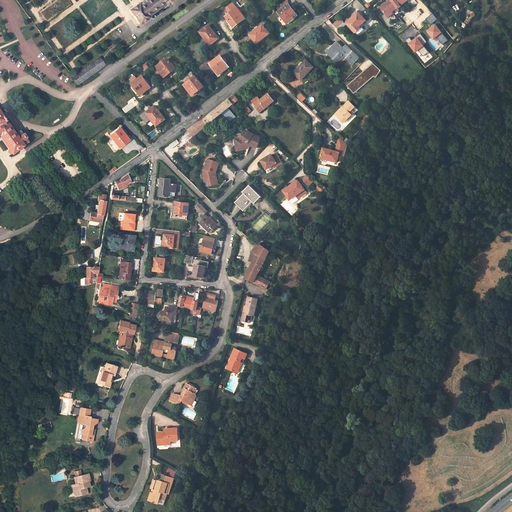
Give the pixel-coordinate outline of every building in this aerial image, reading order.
[(143,0),(139,4),(138,3),(129,10),(139,23),(148,17),(148,16),(164,4),(165,5),(168,3),(169,4),(174,0),(143,0)] [(396,0),(390,0),(380,7),(387,16),(397,8),(398,9),(401,7),(401,6),(396,0)] [(296,15),(288,4),(278,12),(286,23),(296,15)] [(237,7),(226,15),(233,25),(244,16),(237,7)] [(397,8),(387,16),(388,18),(399,10),(398,9),(397,8)] [(473,11),(467,18),(470,21),(476,14),(473,11)] [(358,12),(346,23),(355,33),(361,28),(359,27),(366,20),(358,12)] [(438,20),(433,14),(426,19),(431,25),(438,20)] [(339,18),(333,24),(339,30),(345,24),(339,18)] [(269,33),(262,24),(249,35),(256,44),(269,33)] [(218,38),(208,25),(200,31),(210,44),(218,38)] [(426,29),(424,31),(431,39),(433,38),(434,40),(437,38),(443,45),(448,41),(436,26),(428,32),(426,29)] [(410,37),(407,40),(416,51),(418,49),(424,56),(429,52),(423,45),(427,42),(420,34),(417,37),(419,39),(414,43),(410,37)] [(328,55),(337,62),(343,55),(352,64),(360,57),(347,45),(344,48),(338,41),(333,45),(335,47),(328,55)] [(333,45),(327,53),(328,55),(335,47),(333,45)] [(100,56),(73,76),(78,84),(105,64),(100,56)] [(228,67),(220,56),(210,64),(219,74),(228,67)] [(164,76),(175,68),(168,59),(157,67),(164,76)] [(301,80),(314,67),(306,60),(296,70),(299,72),(296,75),(301,80)] [(375,77),(376,77),(381,70),(373,62),(369,66),(377,74),(375,77)] [(369,66),(346,85),(353,93),(356,92),(366,83),(363,80),(371,74),(374,76),(375,77),(377,74),(369,66)] [(363,80),(366,83),(374,76),(371,74),(363,80)] [(133,83),(132,83),(141,94),(150,87),(142,76),(137,80),(134,76),(130,79),(133,83)] [(192,95),(203,87),(195,76),(184,85),(192,95)] [(228,98),(232,104),(238,99),(233,94),(228,98)] [(254,104),(259,111),(273,101),(267,94),(259,100),(254,104)] [(232,104),(228,98),(203,119),(207,124),(219,114),(227,124),(236,117),(228,107),(232,104)] [(356,111),(353,109),(357,106),(351,100),(345,105),(347,107),(339,115),(345,121),(356,111)] [(245,116),(251,111),(246,104),(239,109),(245,116)] [(165,118),(155,105),(146,112),(145,111),(139,115),(145,123),(151,118),(156,125),(165,118)] [(337,113),(339,115),(347,107),(345,105),(337,113)] [(15,134),(0,113),(0,128),(15,150),(27,141),(25,138),(25,137),(22,133),(22,134),(20,131),(15,134)] [(207,124),(203,119),(200,120),(198,121),(194,124),(199,130),(207,124)] [(194,124),(183,132),(189,138),(199,130),(194,124)] [(7,149),(10,154),(15,150),(0,128),(0,136),(8,148),(7,149)] [(125,135),(125,136),(119,128),(109,135),(112,139),(108,142),(114,151),(129,140),(125,135)] [(246,130),(240,137),(236,138),(238,148),(246,147),(246,143),(248,143),(249,144),(249,145),(256,147),(260,137),(252,134),(246,130)] [(344,154),(347,143),(339,135),(334,150),(330,149),(330,150),(326,149),(326,148),(323,147),(321,156),(336,160),(338,152),(344,154)] [(234,139),(236,150),(246,148),(246,147),(238,148),(236,138),(234,139)] [(270,153),(261,159),(266,168),(273,164),(276,162),(277,164),(280,162),(276,155),(273,157),(270,153)] [(215,173),(218,162),(208,159),(204,169),(202,169),(203,172),(202,173),(203,177),(206,177),(207,181),(209,181),(210,185),(217,184),(216,176),(213,175),(214,172),(215,173)] [(120,178),(114,182),(117,188),(118,189),(126,185),(125,184),(131,181),(127,173),(120,178)] [(304,179),(308,183),(307,184),(309,186),(314,181),(308,175),(304,179)] [(168,197),(168,195),(174,196),(175,192),(175,193),(176,185),(174,185),(174,184),(173,184),(172,185),(169,184),(170,179),(161,178),(160,184),(162,184),(161,190),(160,190),(159,196),(168,197)] [(296,195),(304,189),(297,180),(282,190),(289,200),(296,195)] [(259,196),(249,185),(242,192),(243,193),(235,202),(241,209),(250,200),(253,202),(259,196)] [(304,189),(296,195),(298,198),(306,192),(304,189)] [(98,208),(97,213),(90,212),(89,219),(100,221),(102,222),(105,201),(104,201),(105,195),(99,194),(98,200),(99,200),(98,205),(98,208)] [(171,212),(170,217),(184,219),(185,215),(186,215),(188,203),(175,202),(174,206),(173,205),(172,212),(171,212)] [(195,206),(203,215),(204,215),(204,214),(207,211),(198,203),(195,206)] [(134,214),(123,213),(122,221),(120,221),(119,229),(133,231),(134,220),(133,220),(134,214)] [(214,229),(217,225),(209,217),(208,218),(204,214),(204,215),(203,215),(198,220),(201,223),(200,223),(208,231),(212,228),(214,229)] [(163,247),(178,249),(180,231),(157,228),(157,232),(164,233),(164,235),(165,235),(164,239),(163,247)] [(134,235),(116,233),(116,239),(120,239),(119,249),(132,251),(134,235)] [(204,236),(201,251),(211,254),(215,239),(204,236)] [(270,251),(263,246),(259,243),(252,250),(250,259),(254,261),(258,253),(266,257),(270,251)] [(270,281),(267,279),(258,274),(266,257),(258,253),(254,261),(244,278),(265,289),(270,281)] [(192,263),(194,256),(191,255),(186,254),(184,262),(189,263),(192,263)] [(165,258),(155,257),(155,262),(154,262),(153,270),(163,272),(165,258)] [(120,258),(118,272),(120,272),(119,279),(128,280),(129,273),(130,273),(131,259),(120,258)] [(205,267),(196,264),(193,276),(203,278),(205,267)] [(86,267),(86,277),(84,277),(84,286),(93,284),(93,278),(97,278),(97,277),(98,267),(86,267)] [(106,303),(110,285),(103,284),(102,287),(100,287),(97,302),(106,303)] [(111,304),(112,298),(113,294),(117,294),(118,286),(110,285),(106,303),(111,304)] [(194,293),(193,299),(179,297),(178,308),(194,310),(194,315),(196,315),(199,293),(194,293)] [(218,301),(214,300),(215,297),(210,295),(206,293),(202,308),(215,312),(218,301)] [(257,300),(247,297),(246,304),(244,303),(239,321),(248,323),(250,315),(253,316),(257,300)] [(131,303),(129,316),(137,318),(139,304),(131,303)] [(173,307),(165,306),(164,311),(163,311),(162,310),(159,312),(158,316),(160,319),(163,320),(163,319),(171,320),(172,316),(176,316),(176,315),(176,312),(177,307),(173,306),(173,307)] [(131,324),(123,322),(120,331),(126,333),(125,337),(124,337),(121,346),(131,349),(135,340),(133,340),(135,335),(137,336),(140,328),(131,325),(131,324)] [(166,344),(156,342),(153,354),(160,355),(160,356),(164,357),(165,354),(165,352),(169,353),(169,355),(177,357),(178,349),(173,348),(174,342),(179,343),(181,336),(168,333),(167,342),(166,344)] [(234,348),(230,357),(231,357),(229,361),(228,360),(225,367),(235,371),(239,361),(242,362),(246,353),(234,348)] [(104,368),(100,380),(104,381),(103,385),(110,387),(111,384),(109,383),(110,380),(112,380),(114,376),(115,376),(118,368),(107,364),(105,368),(104,368)] [(191,403),(194,398),(197,400),(200,397),(200,394),(198,393),(202,388),(191,381),(186,388),(187,390),(185,393),(174,392),(172,398),(181,404),(185,400),(191,403)] [(81,408),(79,415),(81,416),(80,424),(88,426),(87,429),(86,429),(82,432),(82,434),(84,434),(83,441),(89,442),(90,435),(94,436),(95,431),(91,429),(92,427),(93,427),(94,424),(99,420),(99,419),(91,418),(91,419),(90,419),(90,416),(89,416),(90,410),(81,408)] [(172,444),(172,441),(180,440),(179,427),(169,428),(169,433),(167,433),(167,432),(160,432),(160,437),(162,437),(162,442),(166,442),(167,444),(172,444)] [(175,478),(177,470),(170,467),(168,475),(175,478)] [(78,484),(76,484),(75,484),(76,489),(73,490),(75,497),(88,493),(87,489),(86,489),(86,488),(91,487),(88,474),(83,475),(82,470),(76,472),(77,477),(78,484)] [(156,478),(152,487),(157,489),(156,492),(153,491),(150,499),(158,502),(160,497),(165,499),(171,484),(172,484),(175,478),(168,475),(161,472),(158,479),(156,478)]
